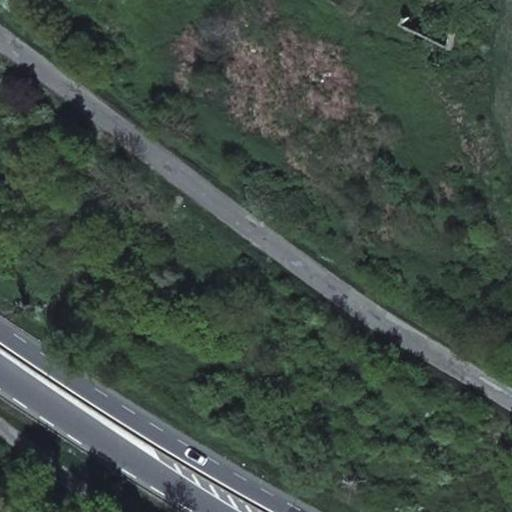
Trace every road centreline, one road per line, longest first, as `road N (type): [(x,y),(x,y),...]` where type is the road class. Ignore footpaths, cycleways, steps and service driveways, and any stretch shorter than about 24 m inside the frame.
road 1 (unclassified): [(511,401),(442,363),(0,39)]
road 2 (trunk): [(294,511),(111,404),(0,326)]
road 3 (trunk): [(0,367),(226,511)]
road 4 (track): [(511,234),(440,101)]
